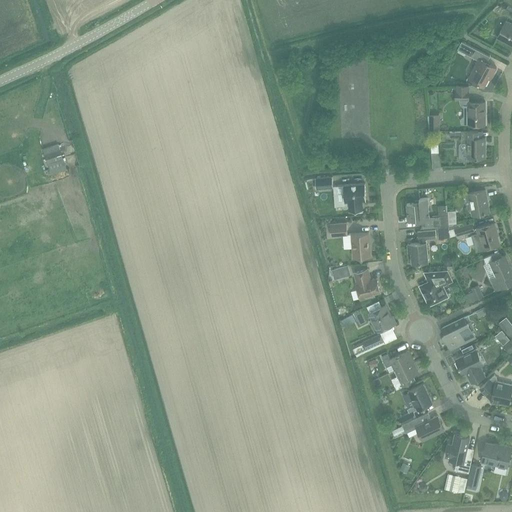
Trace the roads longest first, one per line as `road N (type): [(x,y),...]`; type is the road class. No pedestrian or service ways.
road 1 (residential): [(511,430),(469,421),(453,407),(391,280),(389,186),(509,175)]
road 2 (tertiary): [(0,80),(155,0)]
